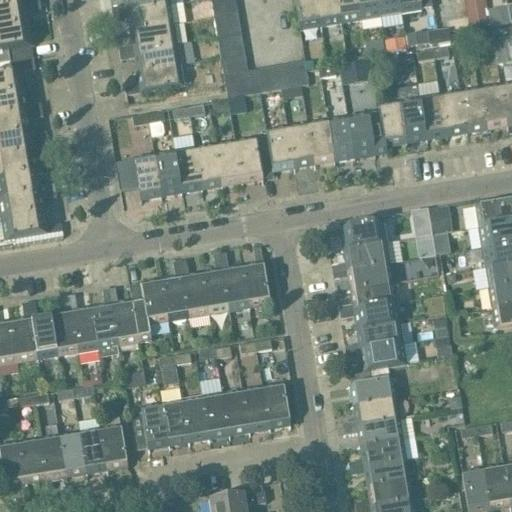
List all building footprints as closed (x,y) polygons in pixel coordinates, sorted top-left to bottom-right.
[(0,0),(0,12),(40,6),(38,0),(35,0),(23,2),(22,0),(0,0)] [(125,0),(127,9),(111,11),(112,18),(169,9),(183,6),(181,0),(125,0)] [(293,0),(299,34),(321,30),(315,0),(293,0)] [(315,0),(321,30),(341,27),(336,0),(315,0)] [(336,0),(341,27),(361,23),(356,0),(336,0)] [(356,0),(361,23),(381,20),(377,0),(356,0)] [(377,0),(381,20),(383,31),(403,28),(401,17),(398,0),(377,0)] [(398,0),(401,17),(422,13),(420,0),(398,0)] [(211,6),(213,18),(238,14),(236,2),(211,6)] [(0,12),(0,33),(27,28),(25,16),(41,13),(40,6),(0,12)] [(172,29),(169,9),(112,18),(113,25),(129,22),(131,36),(172,29)] [(491,29),(508,26),(506,11),(489,14),(491,29)] [(467,15),(470,32),(488,29),(485,12),(467,15)] [(213,18),(215,30),(240,26),(238,14),(213,18)] [(215,30),(217,42),(242,38),(240,26),(215,30)] [(0,67),(8,66),(33,62),(27,28),(0,33),(0,67)] [(118,51),(119,58),(176,49),(172,29),(131,36),(133,49),(118,51)] [(511,47),(511,41),(511,40),(511,36),(511,31),(495,34),(500,62),(511,59),(511,47)] [(437,33),(439,46),(450,44),(448,32),(437,33)] [(437,33),(427,35),(429,47),(439,46),(437,33)] [(408,51),(429,47),(427,35),(406,38),(408,51)] [(473,47),(487,45),(486,35),(471,38),(473,47)] [(217,42),(219,55),(244,51),(242,38),(217,42)] [(458,50),(473,47),(471,38),(456,40),(458,50)] [(390,43),(383,45),(385,55),(392,54),(390,43)] [(136,62),(138,76),(179,69),(176,49),(119,58),(120,65),(136,62)] [(219,55),(221,67),(246,63),(244,51),(219,55)] [(447,51),(432,54),(433,63),(448,61),(447,51)] [(432,54),(417,56),(419,66),(433,63),(432,54)] [(406,58),(391,61),(393,70),(395,82),(402,81),(407,75),(405,68),(408,68),(413,67),(411,57),(406,58)] [(378,73),(393,70),(391,61),(376,63),(378,73)] [(33,62),(8,66),(10,75),(0,77),(0,98),(23,95),(20,76),(35,73),(33,62)] [(223,78),(247,74),(248,74),(246,63),(221,67),(223,78)] [(355,67),(339,70),(342,89),(358,87),(374,84),(371,64),(355,67)] [(305,65),(293,67),(297,91),(309,89),(305,65)] [(285,93),(297,91),(293,67),(281,69),(285,93)] [(183,90),(179,69),(138,76),(140,89),(124,92),(126,100),(183,90)] [(281,69),(270,71),(274,95),(285,93),(281,69)] [(263,97),(274,95),(270,71),(259,72),(263,97)] [(334,71),(319,73),(320,82),(335,79),(334,71)] [(247,74),(249,86),(252,99),(263,97),(259,72),(248,74),(247,74)] [(223,78),(225,90),(249,86),(247,74),(223,78)] [(227,103),(252,99),(249,86),(225,90),(227,103)] [(511,87),(500,89),(507,130),(511,129),(511,87)] [(487,134),(507,130),(500,89),(480,93),(487,134)] [(417,91),(397,94),(399,106),(406,147),(426,144),(419,103),(417,91)] [(480,93),(460,96),(467,137),(487,134),(480,93)] [(0,119),(27,115),(42,112),(40,106),(26,108),(23,95),(0,98),(0,119)] [(460,96),(440,100),(446,140),(467,137),(460,96)] [(446,140),(440,100),(419,103),(426,144),(446,140)] [(229,113),(227,103),(213,105),(214,115),(229,113)] [(379,110),(380,116),(385,151),(406,147),(399,106),(379,110)] [(189,120),(204,118),(202,108),(188,111),(189,120)] [(173,123),(189,120),(188,111),(172,113),(173,123)] [(42,112),(27,115),(0,119),(0,140),(30,135),(28,121),(43,119),(42,112)] [(162,115),(148,118),(149,127),(151,140),(163,138),(161,125),(164,124),(162,115)] [(380,116),(348,121),(354,162),(376,159),(386,157),(385,151),(380,116)] [(149,127),(148,118),(132,120),(133,130),(149,127)] [(348,121),(327,124),(334,166),(354,162),(348,121)] [(314,169),(334,166),(327,124),(307,128),(314,169)] [(307,128),(287,131),(294,172),(314,169),(307,128)] [(273,176),(274,176),(294,172),(287,131),(266,135),(267,141),(270,157),(273,176)] [(0,161),(33,156),(49,153),(47,146),(32,149),(30,135),(0,140),(0,161)] [(256,142),(235,146),(242,187),(263,183),(275,181),(274,176),(273,176),(270,157),(267,141),(257,143),(256,142)] [(222,190),(242,187),(235,146),(215,149),(222,190)] [(215,149),(195,152),(202,194),(222,190),(215,149)] [(182,197),(202,194),(195,152),(175,156),(182,197)] [(49,153),(33,156),(0,161),(0,181),(37,176),(35,162),(50,159),(49,153)] [(175,156),(155,159),(161,200),(182,197),(175,156)] [(140,204),(161,200),(155,159),(133,163),(140,204)] [(0,181),(0,202),(55,194),(54,187),(39,190),(37,176),(0,181)] [(0,202),(0,210),(2,223),(44,215),(41,203),(57,200),(55,194),(0,202)] [(480,231),(511,225),(511,198),(475,205),(476,210),(462,213),(465,234),(480,231)] [(432,239),(449,236),(444,211),(428,214),(432,239)] [(2,224),(0,224),(0,244),(6,243),(6,244),(47,237),(62,235),(61,227),(46,230),(44,215),(2,223),(2,224)] [(483,252),(511,246),(511,225),(480,231),(483,252)] [(325,235),(326,243),(342,241),(344,254),(385,247),(382,226),(325,235)] [(434,240),(437,258),(449,256),(446,238),(434,240)] [(416,242),(419,262),(435,260),(432,240),(416,242)] [(511,246),(483,252),(487,271),(511,267),(511,246)] [(331,270),(332,277),(347,274),(388,267),(385,247),(344,254),(346,268),(331,270)] [(270,308),(264,267),(261,252),(253,253),(255,268),(242,271),(249,311),(270,308)] [(226,258),(220,259),(229,315),(249,311),(242,271),(229,273),(226,258)] [(229,315),(220,259),(212,260),(215,275),(202,277),(209,318),(229,315)] [(186,264),(179,265),(189,321),(209,318),(202,277),(188,280),(186,264)] [(175,282),(162,284),(168,325),(189,321),(179,265),(172,267),(175,282)] [(388,267),(347,274),(332,277),(333,284),(348,281),(350,294),(392,288),(388,267)] [(511,267),(487,271),(490,291),(511,287),(511,267)] [(447,288),(451,287),(455,281),(454,277),(446,279),(447,288)] [(141,288),(129,290),(132,305),(134,314),(139,345),(150,344),(148,328),(168,325),(162,284),(141,288)] [(511,287),(490,291),(493,312),(511,308),(511,287)] [(337,310),(338,317),(354,314),(395,308),(392,288),(350,294),(353,308),(337,310)] [(132,305),(118,307),(116,292),(109,293),(111,309),(118,349),(139,345),(134,314),(132,305)] [(105,310),(91,312),(98,352),(99,362),(119,358),(118,349),(111,309),(109,293),(102,294),(105,310)] [(75,299),(68,300),(71,315),(78,356),(98,352),(91,312),(78,314),(75,299)] [(78,356),(71,315),(68,300),(62,301),(64,316),(51,318),(58,359),(78,356)] [(442,300),(426,302),(427,311),(443,309),(442,300)] [(35,305),(28,306),(31,322),(37,363),(58,359),(51,318),(37,321),(35,305)] [(37,363),(31,322),(28,306),(21,307),(24,323),(11,325),(17,366),(37,363)] [(395,308),(354,314),(338,317),(340,324),(355,321),(357,335),(398,328),(395,308)] [(497,333),(511,330),(511,308),(493,312),(497,333)] [(0,368),(17,366),(11,325),(0,326),(0,368)] [(344,350),(345,357),(402,348),(398,328),(357,335),(359,348),(344,350)] [(436,342),(447,340),(445,328),(434,330),(436,342)] [(452,360),(448,341),(434,343),(437,362),(452,360)] [(255,346),(256,355),(271,352),(270,343),(255,346)] [(239,348),(240,358),(256,355),(255,346),(239,348)] [(362,362),(364,375),(373,374),(405,369),(402,348),(345,357),(346,364),(362,362)] [(214,353),(216,362),(231,359),(229,350),(214,353)] [(199,355),(200,365),(216,362),(214,353),(199,355)] [(189,357),(174,359),(176,369),(191,366),(189,357)] [(161,371),(176,369),(174,359),(160,362),(161,371)] [(364,375),(349,378),(351,389),(351,390),(354,410),(396,403),(392,382),(389,383),(387,372),(373,374),(364,375)] [(143,375),(124,379),(124,384),(126,393),(146,389),(143,375)] [(95,377),(91,383),(91,389),(102,387),(101,376),(95,377)] [(283,388),(262,391),(269,432),(290,429),(283,388)] [(87,390),(72,393),(74,402),(89,400),(93,399),(92,390),(87,390)] [(262,391),(242,395),(249,436),(269,432),(262,391)] [(59,405),(74,402),(72,393),(57,395),(59,405)] [(229,439),(249,436),(242,395),(222,398),(229,439)] [(47,397),(32,399),(33,409),(48,406),(47,397)] [(222,398),(202,401),(209,443),(229,439),(222,398)] [(18,411),(33,409),(32,399),(17,402),(18,411)] [(189,446),(209,443),(202,401),(182,405),(189,446)] [(449,407),(450,413),(461,412),(459,401),(453,402),(449,407)] [(354,410),(356,424),(341,426),(342,433),(399,423),(396,403),(354,410)] [(182,405),(161,408),(169,450),(189,446),(182,405)] [(130,418),(132,430),(137,455),(169,450),(161,408),(140,412),(141,416),(130,418)] [(399,423),(342,433),(343,440),(359,437),(361,450),(402,443),(399,423)] [(511,424),(501,426),(502,434),(511,432),(511,424)] [(490,428),(475,430),(477,439),(492,436),(490,428)] [(137,455),(132,430),(122,432),(121,429),(100,433),(106,473),(128,470),(126,457),(137,455)] [(475,430),(460,433),(462,441),(477,439),(475,430)] [(86,477),(106,473),(100,433),(80,436),(86,477)] [(80,436),(59,439),(66,480),(86,477),(80,436)] [(46,484),(66,480),(59,439),(39,443),(46,484)] [(39,443),(19,446),(26,487),(46,484),(39,443)] [(348,466),(349,473),(406,464),(402,443),(361,450),(363,464),(348,466)] [(0,461),(5,491),(26,487),(19,446),(0,449),(0,461)] [(406,464),(349,473),(350,480),(365,477),(368,490),(409,483),(406,464)] [(510,510),(511,509),(511,467),(503,469),(510,510)] [(503,469),(482,472),(489,511),(498,511),(510,510),(503,469)] [(467,511),(489,511),(482,472),(462,476),(467,511)] [(355,507),(355,511),(362,511),(412,504),(409,483),(368,490),(370,504),(355,507)] [(265,496),(252,498),(254,508),(266,506),(265,496)] [(209,505),(210,511),(247,511),(245,499),(209,505)]
